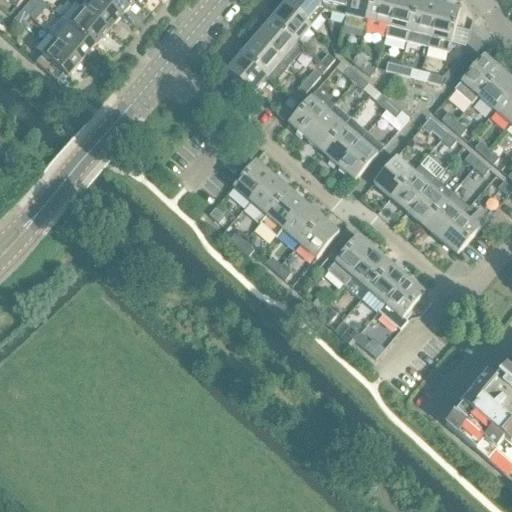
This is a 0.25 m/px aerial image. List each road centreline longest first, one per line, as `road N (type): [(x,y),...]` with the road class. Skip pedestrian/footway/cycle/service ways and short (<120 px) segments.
road 1 (residential): [(452,292),(361,216),(339,212),(169,60)]
road 2 (tertiary): [(0,253),(169,60)]
